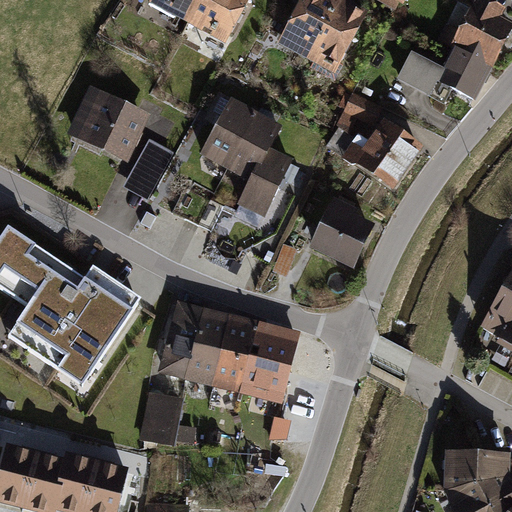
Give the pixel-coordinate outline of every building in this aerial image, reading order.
[(203,0),(154,0),(151,6),(189,26),(203,0)] [(251,0),(203,0),(189,26),(228,46),(251,0)] [(305,60),(337,0),(300,0),(276,44),(305,60)] [(333,75),(368,12),(345,0),(337,0),(305,60),(333,75)] [(509,10),(489,0),(479,0),(455,48),(495,68),(511,34),(511,25),(504,22),(509,10)] [(479,101),(495,68),(455,48),(439,81),(479,101)] [(148,117),(90,90),(68,137),(126,164),(148,117)] [(380,108),(355,99),(348,117),(373,126),(380,108)] [(224,167),(254,114),(230,100),(200,154),(224,167)] [(254,114),(224,167),(251,182),(268,150),(280,128),(254,114)] [(429,147),(386,119),(370,143),(358,135),(341,161),(397,197),(429,147)] [(173,151),(147,140),(125,190),(151,201),(173,151)] [(268,150),(251,182),(238,206),(262,219),(292,163),(268,150)] [(379,222),(335,201),(311,252),(354,272),(379,222)] [(86,285),(1,229),(0,230),(0,296),(25,313),(6,341),(85,393),(141,308),(92,275),(86,285)] [(511,280),(483,331),(511,347),(511,280)] [(186,381),(202,311),(174,305),(158,375),(186,381)] [(213,387),(230,317),(202,311),(186,381),(213,387)] [(241,394),(257,324),(230,317),(213,387),(241,394)] [(317,341),(271,329),(255,393),(301,405),(317,341)] [(185,404),(146,394),(140,420),(118,415),(111,442),(137,448),(140,437),(174,446),(185,404)] [(0,503),(23,509),(37,453),(7,445),(0,474),(0,503)] [(511,511),(511,455),(447,450),(446,492),(457,511),(511,511)] [(37,453),(23,509),(34,511),(55,511),(56,511),(68,460),(37,453)] [(60,511),(85,511),(98,462),(70,455),(68,460),(56,511),(60,511)] [(98,462),(85,511),(117,511),(128,470),(98,462)]
